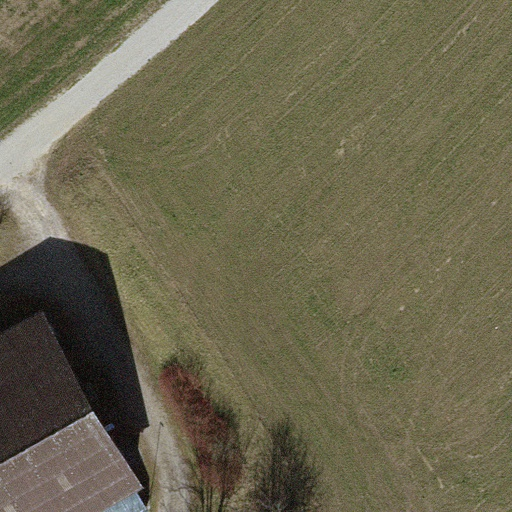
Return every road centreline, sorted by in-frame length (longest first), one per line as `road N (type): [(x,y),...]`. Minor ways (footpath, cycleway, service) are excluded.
road 1 (track): [(177,511),(186,496),(173,444),(15,156)]
road 2 (track): [(200,0),(0,169)]
